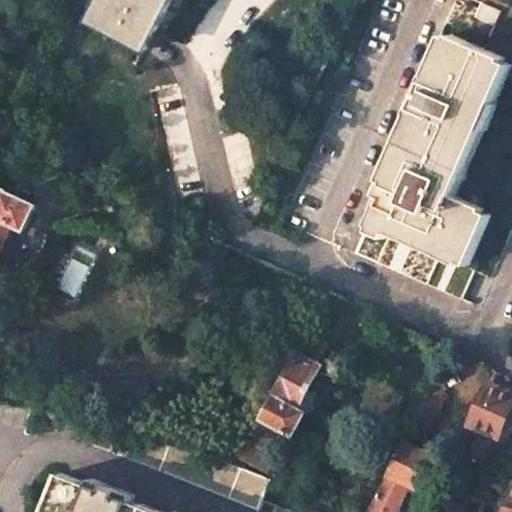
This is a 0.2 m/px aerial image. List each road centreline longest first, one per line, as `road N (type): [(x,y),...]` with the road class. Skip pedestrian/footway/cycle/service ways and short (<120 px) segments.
road 1 (residential): [(322,270),(236,225),(218,193),(186,67),(234,0)]
road 2 (residential): [(322,270),(318,237),(421,0)]
road 3 (residential): [(481,332),(322,270)]
